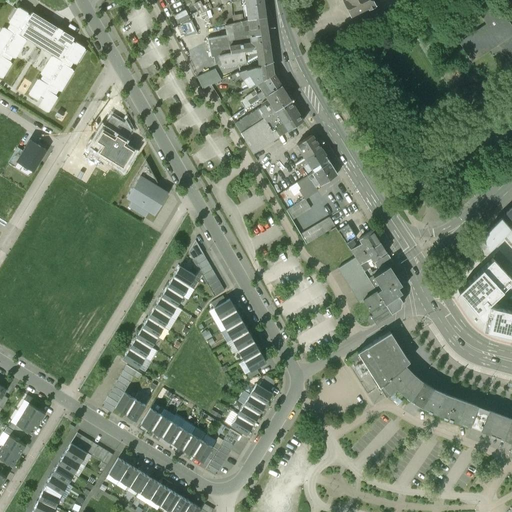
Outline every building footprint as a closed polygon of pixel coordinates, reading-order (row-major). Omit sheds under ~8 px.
[(262,0),(242,0),(245,19),(250,18),(265,16),(262,0)] [(344,0),(351,15),(368,6),(369,8),(376,4),(373,0),(344,0)] [(498,17),(488,2),(477,10),(487,24),(461,42),(460,42),(473,61),(474,60),(473,60),(498,42),(511,56),(511,35),(511,34),(511,33),(511,24),(504,12),(503,13),(503,14),(501,15),(499,14),(498,15),(499,16),(498,17)] [(56,27),(56,28),(31,13),(30,15),(27,13),(28,12),(19,7),(9,23),(10,23),(7,29),(4,27),(0,33),(0,77),(1,78),(11,62),(9,61),(12,57),(14,58),(25,39),(21,36),(23,34),(58,56),(57,58),(52,56),(41,75),(42,76),(40,80),(39,79),(29,95),(38,100),(39,98),(42,99),(38,106),(47,112),(56,96),(55,95),(58,90),(59,91),(72,70),(69,68),(73,62),(74,63),(84,47),(75,41),(75,42),(72,41),(73,39),(62,32),(62,31),(56,27)] [(188,14),(178,19),(180,24),(190,20),(188,14)] [(241,14),(233,16),(231,17),(231,19),(233,19),(234,22),(242,20),(241,14)] [(265,16),(250,18),(245,19),(242,20),(242,24),(249,23),(250,33),(267,30),(265,16)] [(180,24),(179,25),(184,36),(197,32),(190,20),(180,24)] [(234,22),(225,25),(227,34),(207,38),(211,57),(213,56),(214,63),(225,66),(246,63),(244,53),(242,43),(251,42),(250,35),(250,33),(249,23),(242,24),(242,20),(234,22)] [(267,32),(250,35),(251,42),(242,43),(244,53),(257,51),(258,56),(270,54),(267,32)] [(271,61),(238,72),(241,78),(242,79),(250,74),(256,84),(258,83),(273,73),(271,61)] [(214,67),(196,76),(202,89),(220,79),(214,67)] [(238,72),(229,75),(231,81),(241,78),(238,72)] [(273,73),(258,83),(256,84),(263,90),(257,93),(260,98),(266,94),(280,84),(273,73)] [(280,84),(266,94),(276,109),(290,100),(280,84)] [(253,93),(241,101),(245,108),(260,98),(257,93),(254,95),(253,93)] [(278,113),(289,129),(303,120),(290,100),(276,109),(263,117),(266,121),(278,113)] [(64,114),(57,110),(53,117),(60,121),(64,114)] [(261,147),(248,127),(240,132),(252,153),(261,147)] [(312,134),(297,144),(302,151),(292,158),(296,164),(306,157),(320,147),(312,134)] [(45,149),(30,140),(17,160),(33,170),(45,149)] [(320,147),(306,157),(308,161),(314,170),(329,160),(325,155),(320,147)] [(306,157),(296,164),(300,169),(301,168),(301,167),(306,163),(306,162),(308,161),(306,157)] [(129,186),(131,188),(139,175),(155,185),(156,182),(157,182),(145,160),(129,186)] [(314,170),(313,171),(321,183),(337,173),(329,161),(329,160),(314,170)] [(307,174),(295,183),(304,197),(304,198),(305,198),(317,190),(307,174)] [(155,185),(139,175),(131,188),(126,196),(132,199),(149,210),(154,213),(167,193),(155,185)] [(304,197),(286,209),(291,218),(311,207),(305,198),(304,198),(304,197)] [(149,210),(132,199),(128,205),(145,216),(149,210)] [(511,219),(506,212),(501,217),(510,227),(511,229),(511,219)] [(329,216),(300,234),(305,243),(335,225),(329,216)] [(501,217),(480,237),(489,247),(510,227),(501,217)] [(348,223),(338,230),(340,233),(350,226),(348,223)] [(350,226),(340,233),(345,242),(352,238),(356,235),(350,226)] [(356,245),(352,238),(345,242),(354,256),(379,240),(372,229),(359,237),(362,241),(356,245)] [(188,251),(205,279),(214,295),(224,289),(196,240),(195,239),(188,251)] [(379,240),(354,256),(358,261),(363,270),(369,266),(370,266),(368,263),(365,258),(370,255),(380,269),(389,263),(392,261),(379,240)] [(511,276),(492,255),(455,289),(477,316),(511,282),(511,276)] [(354,256),(338,266),(341,271),(358,261),(354,256)] [(358,261),(341,271),(349,283),(365,272),(363,270),(358,261)] [(380,269),(368,277),(386,306),(390,304),(391,305),(400,299),(399,281),(389,263),(380,269)] [(179,265),(173,275),(188,285),(194,274),(179,265)] [(369,266),(363,270),(365,272),(367,275),(372,271),(369,266)] [(367,275),(365,272),(349,283),(359,299),(362,297),(371,311),(371,313),(368,314),(367,319),(370,324),(376,320),(390,311),(386,306),(368,277),(367,275)] [(173,275),(166,285),(182,295),(188,285),(173,275)] [(166,285),(160,296),(175,305),(182,295),(166,285)] [(222,295),(210,301),(213,307),(226,300),(222,295)] [(160,296),(154,306),(169,315),(175,305),(160,296)] [(226,300),(213,307),(220,317),(235,308),(229,298),(226,300)] [(511,310),(489,305),(483,330),(511,336),(511,310)] [(154,306),(147,316),(163,326),(169,315),(154,306)] [(235,308),(220,317),(226,328),(241,319),(235,308)] [(147,316),(141,327),(156,336),(163,326),(147,316)] [(241,319),(226,328),(232,338),(247,329),(241,319)] [(141,327),(135,337),(150,346),(156,336),(141,327)] [(247,329),(232,338),(238,348),(253,339),(247,329)] [(375,339),(357,350),(379,385),(404,364),(409,360),(402,351),(389,330),(382,334),(375,339)] [(135,337),(129,347),(144,357),(150,346),(135,337)] [(253,339),(238,348),(244,359),(259,350),(253,339)] [(129,347),(122,357),(138,367),(144,357),(129,347)] [(259,350),(244,359),(250,369),(255,366),(265,361),(259,350)] [(126,364),(101,405),(111,411),(114,406),(124,391),(133,376),(138,379),(141,374),(126,364)] [(404,364),(379,385),(386,396),(395,386),(398,388),(409,398),(422,381),(413,373),(404,364)] [(250,369),(245,372),(248,377),(258,371),(255,366),(250,369)] [(275,380),(265,374),(258,384),(269,390),(275,380)] [(422,381),(409,398),(421,405),(432,386),(422,381)] [(256,382),(249,393),(265,402),(271,392),(269,390),(258,384),(256,382)] [(443,391),(432,386),(421,405),(435,412),(443,391)] [(134,397),(124,391),(114,406),(125,413),(134,397)] [(443,391),(435,412),(446,416),(454,396),(443,391)] [(249,393),(243,403),(258,412),(265,402),(249,393)] [(42,403),(27,394),(23,399),(29,402),(39,408),(42,403)] [(454,396),(446,416),(457,420),(465,400),(454,396)] [(145,404),(134,397),(125,413),(135,419),(145,404)] [(477,404),(465,400),(457,420),(469,425),(477,404)] [(39,408),(29,402),(22,413),(38,423),(45,412),(39,408)] [(243,403),(237,413),(252,423),(258,412),(243,403)] [(488,408),(477,404),(469,425),(480,429),(488,408)] [(160,413),(150,407),(140,422),(151,429),(160,413)] [(510,417),(488,408),(480,429),(503,437),(510,417)] [(38,423),(22,413),(15,424),(26,430),(31,434),(38,423)] [(170,420),(160,413),(151,429),(161,435),(170,420)] [(237,413),(230,424),(246,433),(252,423),(237,413)] [(511,417),(510,417),(503,437),(511,441),(511,417)] [(181,426),(170,420),(161,435),(171,441),(181,426)] [(15,424),(11,421),(7,426),(22,435),(23,435),(26,430),(15,424)] [(7,426),(7,425),(3,431),(9,434),(19,440),(22,435),(7,426)] [(191,432),(181,426),(171,441),(182,448),(191,432)] [(210,458),(205,468),(215,474),(240,434),(229,428),(220,443),(210,458)] [(107,450),(77,431),(70,442),(86,451),(101,460),(105,454),(107,450)] [(201,439),(191,432),(182,448),(192,454),(201,439)] [(19,440),(9,434),(2,445),(19,455),(25,444),(19,440)] [(212,445),(201,439),(192,454),(202,460),(205,455),(212,445)] [(220,443),(215,440),(212,445),(205,455),(210,458),(220,443)] [(86,451),(70,442),(64,452),(79,462),(86,451)] [(19,455),(2,445),(0,448),(0,458),(6,462),(12,465),(19,455)] [(107,450),(105,454),(101,460),(98,465),(103,469),(112,453),(107,450)] [(79,462),(64,452),(58,462),(73,472),(79,462)] [(128,463),(118,457),(108,472),(119,478),(128,463)] [(73,472),(58,462),(51,473),(67,482),(73,472)] [(138,469),(128,463),(119,478),(129,485),(138,469)] [(149,476),(138,469),(129,485),(139,491),(149,476)] [(67,482),(51,473),(44,485),(60,493),(67,482)] [(159,482),(149,476),(139,491),(149,497),(159,482)] [(159,482),(149,497),(160,503),(169,488),(159,482)] [(60,493),(44,485),(38,498),(54,505),(60,493)] [(169,488),(160,503),(170,510),(179,494),(169,488)] [(182,511),(189,501),(179,494),(170,510),(173,511),(182,511)] [(51,511),(54,505),(38,498),(33,509),(39,511),(51,511)] [(196,511),(200,507),(189,501),(182,511),(196,511)] [(196,511),(210,511),(213,508),(203,502),(200,507),(196,511)]
